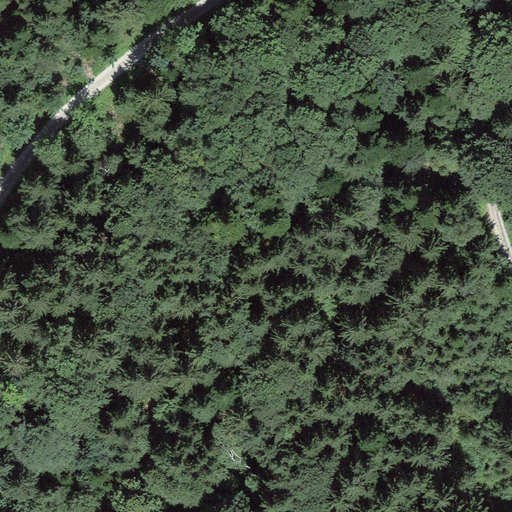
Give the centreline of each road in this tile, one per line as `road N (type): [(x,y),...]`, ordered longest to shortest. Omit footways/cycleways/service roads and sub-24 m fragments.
road 1 (track): [(0,190),(77,107),(220,0)]
road 2 (track): [(511,272),(485,160),(489,0)]
